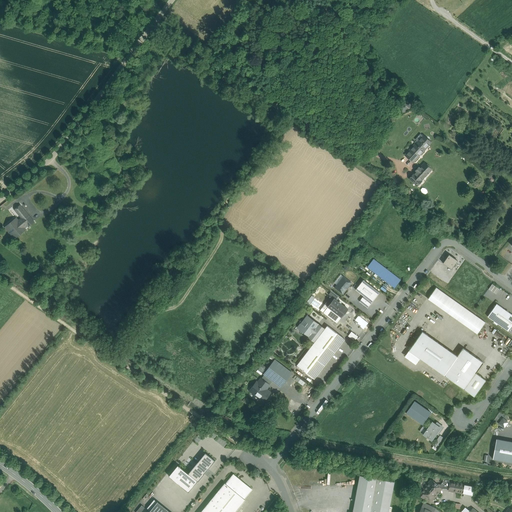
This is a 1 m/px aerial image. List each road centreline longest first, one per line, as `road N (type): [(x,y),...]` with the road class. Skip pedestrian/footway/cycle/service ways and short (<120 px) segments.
road 1 (unclassified): [(269,468),(441,245),(454,243),(511,286)]
road 2 (unclassified): [(174,0),(57,154),(0,199)]
road 3 (unknown): [(511,364),(423,310),(399,352),(437,377)]
